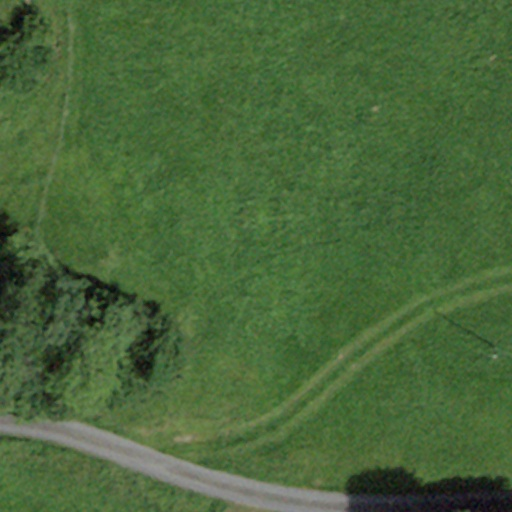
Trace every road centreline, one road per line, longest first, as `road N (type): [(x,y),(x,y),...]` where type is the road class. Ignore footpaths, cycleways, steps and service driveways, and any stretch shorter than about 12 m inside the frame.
road 1 (unclassified): [(0,419),(358,511)]
road 2 (unclassified): [(380,511),(511,506)]
